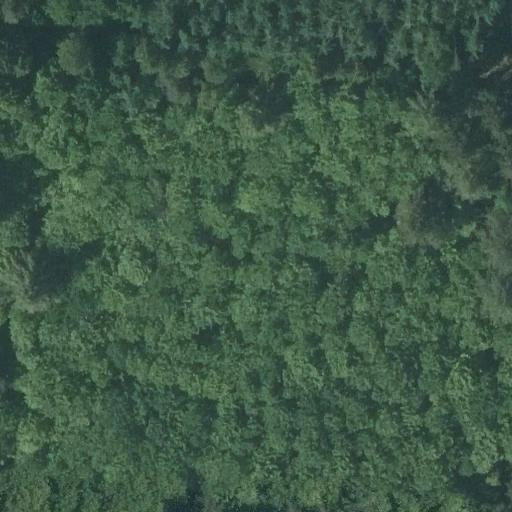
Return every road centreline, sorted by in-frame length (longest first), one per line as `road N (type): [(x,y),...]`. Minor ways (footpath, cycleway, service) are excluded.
road 1 (track): [(13,206),(80,511)]
road 2 (unknown): [(398,59),(492,143),(511,172)]
road 3 (unknown): [(511,326),(503,243),(511,198)]
